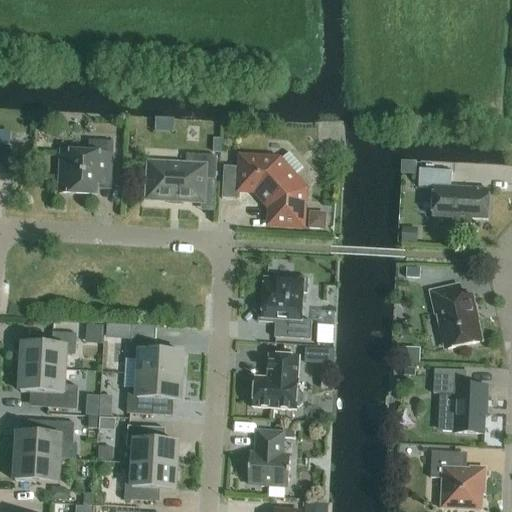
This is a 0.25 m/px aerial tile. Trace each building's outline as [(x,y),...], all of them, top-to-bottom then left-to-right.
[(113,173),(115,143),(90,142),(89,154),(62,153),(60,194),(98,196),(99,173),(113,173)] [(0,175),(10,176),(11,148),(0,147),(0,175)] [(216,182),(217,157),(187,155),(186,167),(151,165),(149,199),(203,202),(204,182),(216,182)] [(306,188),(282,159),(241,156),(240,167),(224,166),(223,200),(240,201),(241,192),(256,193),(270,209),(269,226),(304,229),(306,188)] [(453,219),(453,223),(472,224),(472,220),(488,221),(490,190),(452,188),(453,172),(420,170),(419,188),(435,189),(433,218),(453,219)] [(417,223),(401,222),(400,236),(416,237),(417,223)] [(311,341),(313,322),(303,321),(305,295),(309,295),(310,279),(293,278),(293,282),(265,280),(264,308),(260,308),(259,324),(276,325),(275,339),(311,341)] [(463,298),(460,286),(431,292),(436,315),(441,314),(449,350),(480,343),(476,323),(479,322),(473,296),(463,298)] [(156,340),(157,328),(133,327),(132,339),(156,340)] [(24,344),(23,369),(66,372),(67,356),(76,357),(77,348),(77,336),(53,334),(53,346),(24,344)] [(141,361),(140,376),(182,379),(184,354),(156,352),(156,340),(132,339),(131,360),(141,361)] [(298,394),(300,359),(270,357),(269,380),(256,379),(254,409),(297,412),(297,409),(301,409),(304,406),(305,398),(301,394),(298,394)] [(23,369),(21,394),(52,395),(51,409),(77,411),(78,396),(64,394),(66,372),(23,369)] [(456,396),(454,434),(484,435),(486,407),(488,408),(489,388),(467,387),(467,372),(435,371),(434,395),(456,396)] [(182,379),(140,376),(139,391),(129,390),(127,415),(153,417),(154,401),(181,403),(182,379)] [(98,419),(90,419),(89,430),(97,431),(98,419)] [(17,458),(60,461),(61,445),(74,446),(75,425),(47,423),(47,435),(19,434),(17,458)] [(135,450),(134,465),(177,468),(179,443),(137,441),(138,429),(129,429),(128,450),(135,450)] [(282,457),(283,435),(259,434),(257,456),(251,455),(249,486),(289,488),(291,458),(282,457)] [(442,510),(481,511),(482,511),(485,471),(462,470),(463,454),(433,453),(431,479),(443,480),(442,510)] [(59,485),(60,461),(17,458),(16,483),(59,485)] [(126,481),(125,503),(142,504),(142,490),(176,492),(177,468),(134,465),(133,481),(126,481)] [(65,490),(52,489),(51,502),(70,504),(71,497),(65,490)] [(85,495),(84,507),(93,507),(94,496),(85,495)] [(97,508),(105,508),(105,496),(97,496),(97,508)]
